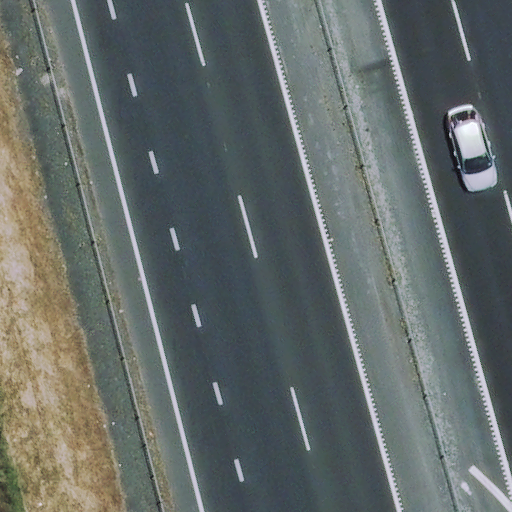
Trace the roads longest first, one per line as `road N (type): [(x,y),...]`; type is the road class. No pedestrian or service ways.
road 1 (motorway): [(332,511),(196,0)]
road 2 (motorway): [(476,0),(511,126)]
